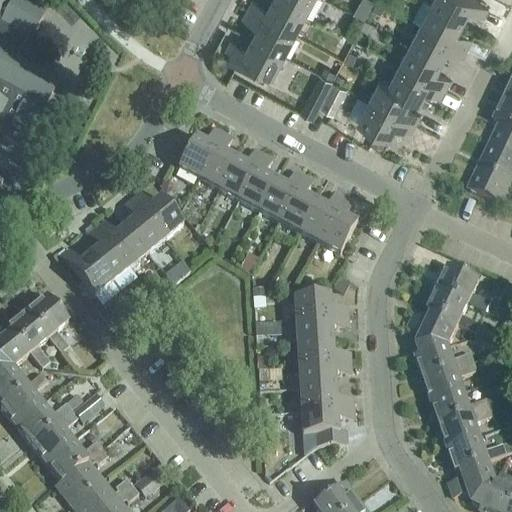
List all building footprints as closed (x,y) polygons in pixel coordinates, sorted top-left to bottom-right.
[(0,0),(0,139),(4,142),(20,151),(28,137),(39,143),(47,129),(49,130),(56,116),(43,108),(49,96),(51,97),(59,82),(16,60),(26,42),(30,44),(38,29),(36,28),(43,14),(18,1),(18,0),(0,0)] [(174,15),(182,0),(181,0),(172,0),(167,12),(174,15)] [(294,34),(305,14),(278,0),(272,0),(268,8),(253,0),(248,10),(294,34)] [(312,0),(278,0),(305,14),(312,0)] [(366,18),(375,0),(374,0),(361,0),(355,12),(366,18)] [(397,0),(393,8),(401,11),(405,2),(400,0),(397,0)] [(463,21),(431,4),(424,0),(423,0),(413,19),(421,24),(467,49),(472,39),(457,32),(463,21)] [(474,0),(433,0),(431,4),(463,21),(469,10),(484,17),(489,8),(474,0)] [(384,6),(376,2),(372,10),(380,14),(384,6)] [(294,34),(248,10),(243,19),(258,27),(252,38),(284,54),(294,34)] [(373,25),(365,20),(360,28),(369,33),(373,25)] [(467,49),(421,24),(410,44),(442,61),(448,50),(462,58),(467,49)] [(118,56),(81,25),(50,61),(86,92),(118,56)] [(273,75),(284,54),(252,38),(246,49),(231,41),(226,50),(273,75)] [(436,72),(442,61),(410,44),(399,64),(446,89),(451,80),(436,72)] [(334,46),(331,53),(342,59),(346,52),(334,46)] [(345,60),(352,64),(356,56),(349,52),(345,60)] [(399,64),(389,84),(412,96),(411,97),(420,102),(426,90),(441,98),(446,89),(399,64)] [(336,72),(324,65),(320,73),(331,79),(336,72)] [(306,99),(300,112),(313,119),(319,106),(333,81),(320,74),(306,99)] [(406,107),(411,97),(412,96),(389,84),(380,79),(369,100),(416,124),(421,115),(406,107)] [(345,88),(333,81),(319,106),(332,113),(340,98),(345,88)] [(416,124),(369,100),(358,120),(390,137),(396,126),(411,134),(416,124)] [(511,106),(505,103),(494,126),(499,128),(500,128),(511,133),(511,106)] [(511,133),(500,128),(499,128),(489,149),(511,160),(511,133)] [(198,184),(223,138),(214,133),(206,148),(194,142),(177,173),(198,184)] [(374,137),(369,147),(379,152),(385,142),(374,137)] [(218,195),(235,163),(224,157),(232,143),(223,138),(198,184),(218,195)] [(511,160),(489,149),(479,171),(511,187),(511,160)] [(238,206),(263,159),(254,154),(246,169),(235,163),(218,195),(238,206)] [(258,216),(275,185),(264,179),(272,164),(263,159),(238,206),(258,216)] [(511,207),(507,205),(511,194),(511,187),(479,171),(468,194),(511,214),(511,207)] [(279,227),(303,181),(294,176),(286,191),(275,185),(258,216),(279,227)] [(167,181),(159,187),(166,196),(174,190),(167,181)] [(299,238),(315,206),(305,200),(312,186),(303,181),(279,227),(299,238)] [(140,197),(131,204),(164,245),(183,230),(160,202),(150,210),(140,197)] [(319,249),(343,202),(334,197),(326,212),(315,206),(299,238),(319,249)] [(339,260),(356,228),(345,222),(353,207),(343,202),(319,249),(339,260)] [(164,245),(131,204),(123,210),(134,223),(124,231),(147,259),(164,245)] [(147,259),(124,231),(115,239),(104,226),(96,233),(129,273),(147,259)] [(129,273),(96,233),(88,239),(99,252),(89,260),(111,288),(129,273)] [(111,288),(89,260),(79,268),(69,255),(60,262),(93,302),(111,288)] [(258,263),(248,257),(240,270),(251,276),(258,263)] [(177,286),(189,276),(181,266),(169,276),(177,286)] [(449,271),(438,293),(469,308),(486,316),(491,307),(473,299),(479,286),(449,271)] [(282,297),(287,287),(278,282),(273,292),(282,297)] [(348,289),(337,282),(332,292),(343,299),(348,289)] [(261,300),(261,292),(252,293),(252,297),(253,301),(261,300)] [(463,321),(469,308),(438,293),(427,316),(432,318),(432,317),(458,330),(476,338),(480,329),(463,321)] [(293,303),(295,326),(347,322),(346,312),(330,313),(329,300),(293,303)] [(46,301),(27,317),(48,343),(60,358),(68,352),(56,337),(67,328),(46,301)] [(128,312),(120,318),(127,327),(134,321),(128,312)] [(37,352),(48,343),(27,317),(7,332),(11,337),(11,336),(29,358),(41,374),(49,367),(37,352)] [(448,351),(458,330),(432,317),(432,318),(426,331),(420,328),(423,322),(415,318),(408,333),(422,339),(417,349),(421,360),(448,351)] [(348,333),(347,322),(295,326),(296,349),(332,346),(331,334),(348,333)] [(255,327),(255,341),(277,341),(277,327),(255,327)] [(487,332),(480,329),(476,338),(483,341),(487,332)] [(11,336),(11,337),(0,345),(0,336),(0,371),(11,373),(29,358),(11,336)] [(333,359),(332,346),(296,349),(298,371),(350,368),(349,358),(333,359)] [(424,385),(474,367),(471,358),(453,364),(448,351),(421,360),(416,362),(424,385)] [(494,360),(491,353),(490,351),(481,354),(485,364),(494,360)] [(267,372),(266,360),(257,361),(257,373),(267,372)] [(478,377),(474,367),(424,385),(432,408),(464,397),(459,383),(478,377)] [(351,378),(350,368),(298,371),(299,394),(335,392),(334,379),(351,378)] [(3,409),(26,391),(11,373),(0,371),(0,404),(3,409)] [(41,379),(26,391),(3,409),(0,411),(0,413),(14,431),(41,410),(32,399),(47,386),(41,379)] [(336,404),(335,392),(299,394),(300,417),(353,414),(352,403),(336,404)] [(440,431),(490,413),(487,403),(469,410),(464,397),(432,408),(440,431)] [(95,399),(72,418),(77,424),(82,429),(104,411),(95,399)] [(71,416),(65,409),(50,421),(41,410),(14,431),(30,450),(71,416)] [(475,429),(494,422),(490,413),(440,431),(448,454),(480,442),(475,429)] [(337,425),(354,424),(353,414),(300,417),(302,440),(315,439),(315,452),(346,450),(345,436),(338,437),(337,425)] [(77,424),(72,418),(71,416),(30,450),(45,469),(71,448),(62,436),(77,424)] [(263,437),(277,436),(275,421),(262,422),(263,437)] [(485,456),(480,442),(448,454),(456,477),(461,475),(488,465),(506,459),(503,449),(485,456)] [(60,488),(102,454),(96,446),(80,459),(71,448),(45,469),(60,487),(60,488)] [(108,462),(102,454),(60,488),(60,487),(55,491),(70,511),(102,485),(90,471),(95,467),(97,470),(108,462)] [(480,511),(482,511),(496,487),(488,465),(461,475),(466,489),(459,491),(457,485),(449,488),(454,503),(469,498),(473,508),(480,511)] [(154,476),(135,491),(144,502),(163,487),(154,476)] [(510,511),(511,510),(511,482),(501,477),(496,487),(482,511),(510,511)] [(71,511),(107,511),(132,492),(126,484),(115,493),(117,496),(113,499),(102,485),(70,511),(71,511)] [(352,511),(358,507),(343,488),(314,510),(315,511),(352,511)] [(138,500),(132,492),(107,511),(122,511),(120,509),(125,505),(127,508),(138,500)] [(162,511),(188,511),(176,499),(162,511)]
